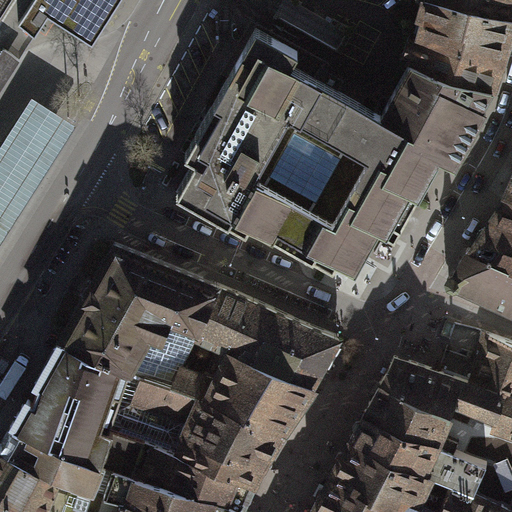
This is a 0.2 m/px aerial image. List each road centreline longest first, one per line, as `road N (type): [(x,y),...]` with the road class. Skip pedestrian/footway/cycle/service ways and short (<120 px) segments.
road 1 (residential): [(412,280),(388,332),(77,185)]
road 2 (tertiary): [(175,0),(77,185)]
road 3 (residential): [(511,122),(412,280)]
